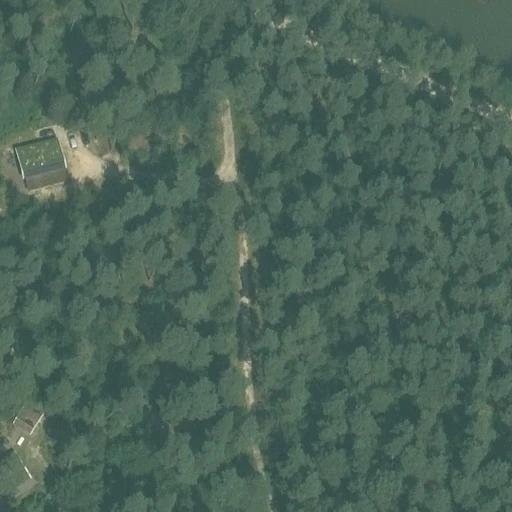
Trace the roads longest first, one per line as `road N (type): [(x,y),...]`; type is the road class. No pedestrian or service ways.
road 1 (track): [(227,0),(278,511)]
road 2 (track): [(511,112),(262,0)]
